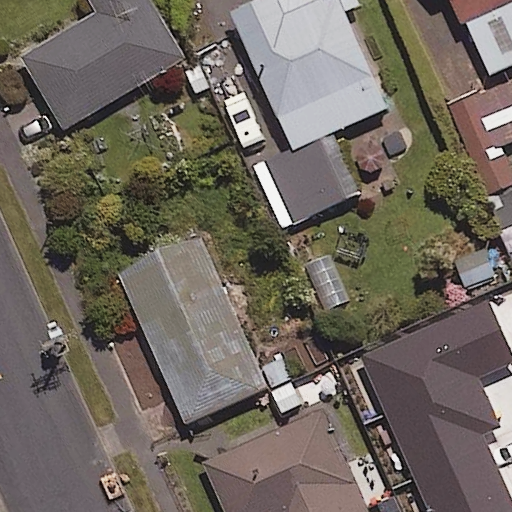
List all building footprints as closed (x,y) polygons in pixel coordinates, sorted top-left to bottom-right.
[(182,55),(150,0),(87,0),(94,11),(21,53),(62,125),(182,55)] [(362,2),(361,0),(246,0),(229,8),(248,49),(212,66),(259,170),(267,167),(292,221),(358,191),(330,130),(386,104),(343,10),(362,2)] [(511,61),(511,0),(455,0),(491,72),(511,61)] [(511,167),(502,147),(511,142),(511,83),(507,73),(444,102),(488,198),(511,186),(511,167)] [(511,187),(488,198),(511,254),(511,187)] [(266,383),(195,228),(114,265),(185,420),(266,383)] [(370,511),(324,409),(206,461),(228,511),(370,511)] [(489,454),(477,427),(386,464),(405,511),(478,511),(460,466),(489,454)]
